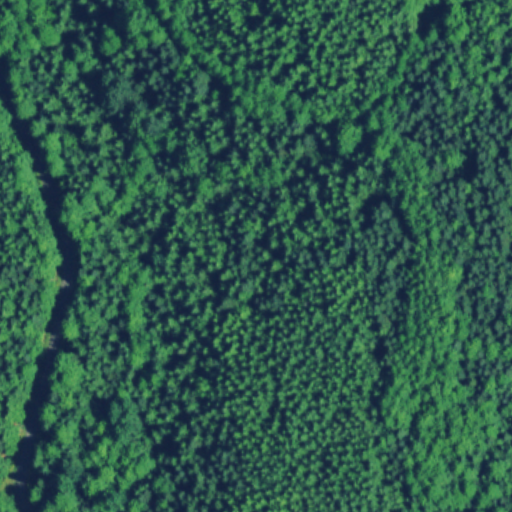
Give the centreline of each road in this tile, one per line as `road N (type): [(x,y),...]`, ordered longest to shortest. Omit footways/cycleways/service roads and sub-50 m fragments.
road 1 (track): [(35,511),(21,484),(73,283),(60,192),(0,54)]
road 2 (track): [(439,0),(394,94),(371,122),(276,102),(215,74),(187,55),(149,0)]
